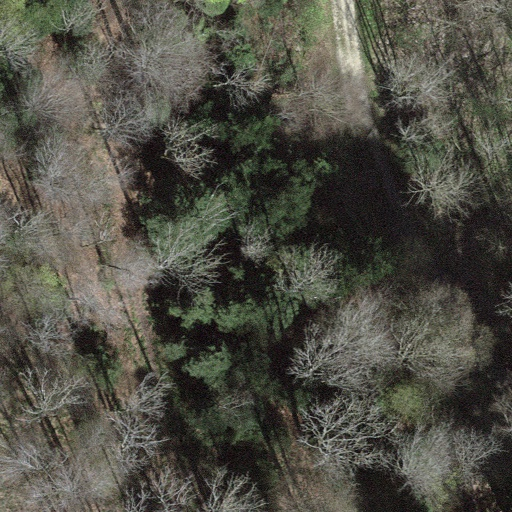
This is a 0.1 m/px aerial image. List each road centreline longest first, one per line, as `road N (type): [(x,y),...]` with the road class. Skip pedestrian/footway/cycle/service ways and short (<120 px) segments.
road 1 (track): [(178,511),(129,298),(114,0)]
road 2 (track): [(344,0),(375,157),(450,314),(511,390)]
